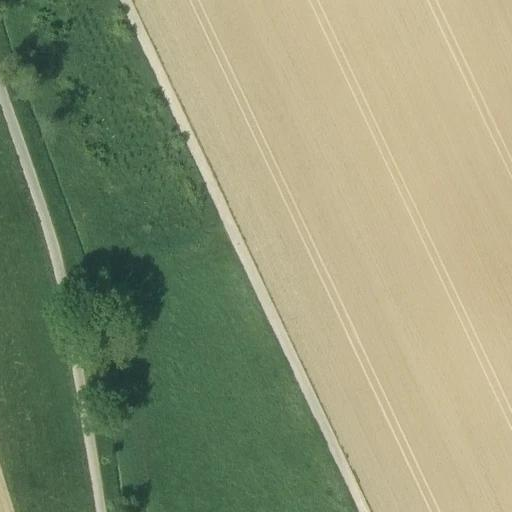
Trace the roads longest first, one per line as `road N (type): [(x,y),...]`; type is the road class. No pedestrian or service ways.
road 1 (track): [(129,0),(368,511)]
road 2 (track): [(0,26),(93,360),(115,511)]
